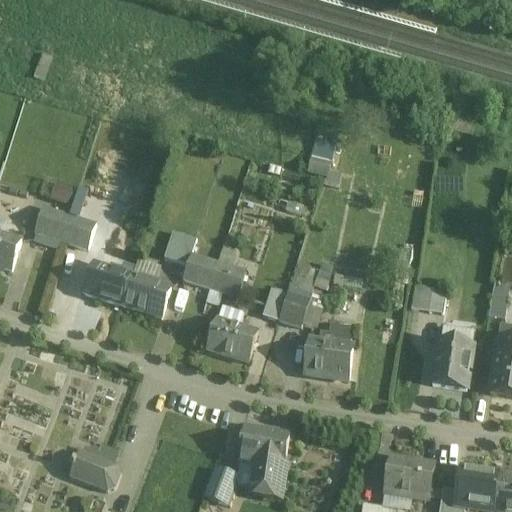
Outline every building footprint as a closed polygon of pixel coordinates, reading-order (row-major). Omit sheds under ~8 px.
[(51,60),(41,57),(35,79),(45,82),(51,60)] [(311,180),(339,182),(339,176),(332,176),(334,143),(312,142),(311,180)] [(48,201),(70,207),(76,189),(54,182),(48,201)] [(70,218),(43,210),(35,238),(61,246),(70,218)] [(96,227),(70,218),(61,246),(88,254),(96,227)] [(182,286),(238,300),(246,270),(233,267),(236,253),(211,247),(208,258),(193,254),(196,239),(171,233),(165,261),(187,266),(182,286)] [(22,245),(0,237),(0,270),(13,275),(22,245)] [(179,289),(184,267),(170,264),(165,286),(179,289)] [(313,288),(326,293),(334,269),(322,264),(313,288)] [(291,289),(312,293),(316,269),(295,265),(291,289)] [(132,280),(95,268),(85,298),(123,310),(132,280)] [(172,292),(132,280),(123,310),(136,314),(150,318),(162,322),(172,292)] [(261,318),(299,331),(311,296),(288,288),(286,295),(271,290),(261,318)] [(412,311),(444,316),(447,293),(415,288),(412,311)] [(505,321),(508,290),(492,289),(489,320),(505,321)] [(258,336),(217,323),(208,354),(248,367),(258,336)] [(489,398),(511,401),(511,342),(497,340),(489,398)] [(474,349),(439,343),(432,389),(467,394),(468,388),(474,349)] [(355,351),(312,344),(307,377),(350,384),(355,351)] [(291,439),(256,433),(245,432),(240,466),(257,469),(253,493),(281,498),(291,439)] [(118,470),(80,455),(77,463),(76,462),(76,463),(76,464),(73,473),(72,473),(72,474),(73,474),(70,482),(108,496),(116,493),(121,477),(118,470)] [(435,470),(392,463),(386,493),(387,493),(386,496),(429,503),(435,470)] [(469,511),(495,511),(501,479),(461,473),(457,496),(455,510),(465,511),(469,511)] [(511,511),(511,480),(501,479),(495,511),(511,511)] [(455,510),(457,496),(443,493),(440,511),(465,511),(455,510)]
